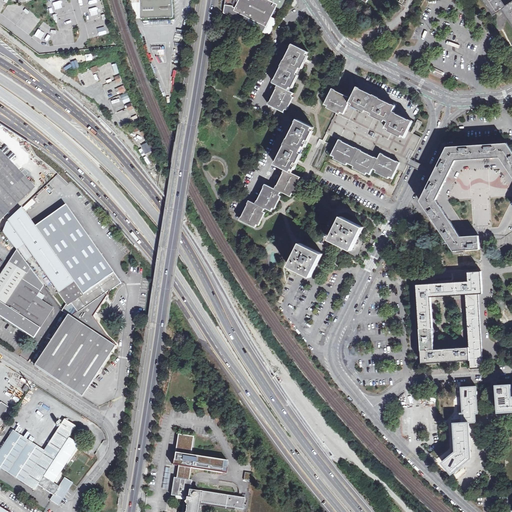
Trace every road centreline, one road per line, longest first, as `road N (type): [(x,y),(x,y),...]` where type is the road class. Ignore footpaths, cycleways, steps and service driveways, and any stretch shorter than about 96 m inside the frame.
road 1 (tertiary): [(210,0),(130,511)]
road 2 (trunk): [(228,328),(145,202),(61,122),(0,78)]
road 3 (trunk): [(147,237),(338,511)]
road 4 (residential): [(431,140),(333,343),(333,364),(368,410)]
road 5 (unknown): [(110,425),(129,283),(66,190),(38,206)]
road 6 (trunk): [(228,328),(154,196),(85,121)]
road 7 (unclassified): [(72,511),(79,490),(113,449),(110,425),(0,351)]
road 8 (trunk): [(363,511),(299,435),(228,328)]
road 9 (trunk): [(0,92),(81,158),(147,237)]
road 10 (residential): [(511,372),(424,377),(368,410)]
road 11 (residential): [(368,410),(475,511)]
road 12 (residential): [(422,86),(340,42),(312,0)]
road 13 (trunk): [(46,143),(147,237)]
